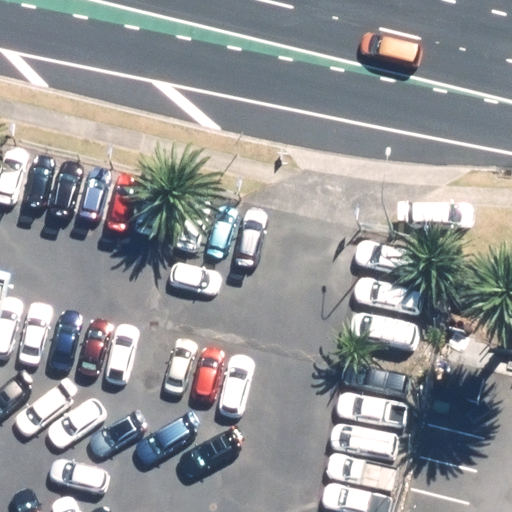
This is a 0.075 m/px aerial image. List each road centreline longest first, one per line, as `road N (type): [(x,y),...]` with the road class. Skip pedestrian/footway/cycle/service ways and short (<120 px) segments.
road 1 (primary): [(511,130),(0,26)]
road 2 (primary): [(511,73),(226,0)]
